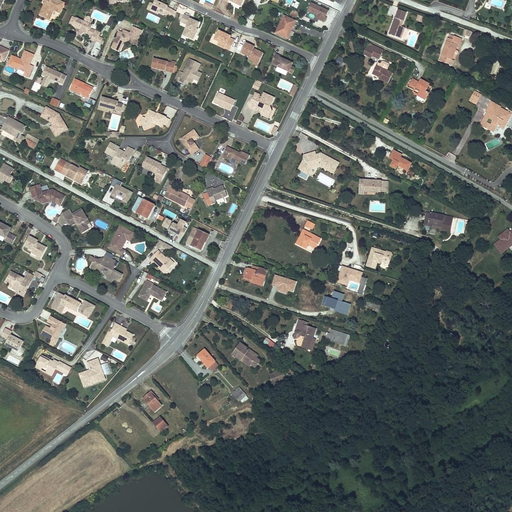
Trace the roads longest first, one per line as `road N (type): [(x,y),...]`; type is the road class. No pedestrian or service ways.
road 1 (residential): [(277,150),(40,39),(11,33)]
road 2 (residential): [(220,268),(0,148)]
road 3 (secondary): [(175,342),(0,485)]
road 4 (residential): [(180,0),(319,62)]
road 5 (residential): [(175,342),(58,272)]
road 6 (secondary): [(277,150),(220,268)]
